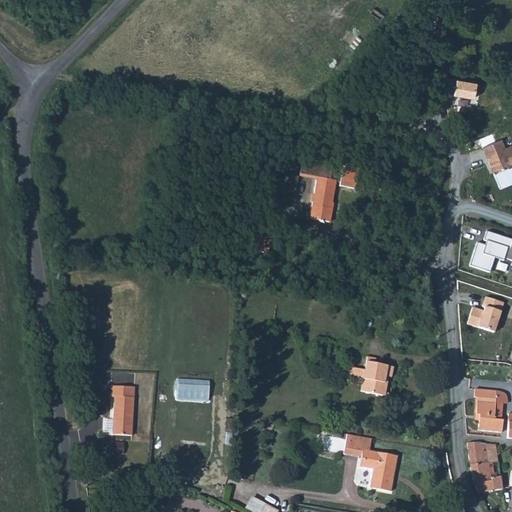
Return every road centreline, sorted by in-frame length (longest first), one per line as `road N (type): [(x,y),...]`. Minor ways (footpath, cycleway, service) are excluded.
road 1 (unclassified): [(476,511),(456,452),(448,269),(457,170),(452,151),(419,119),(436,0)]
road 2 (unclassified): [(74,511),(22,159),(41,90)]
road 3 (track): [(419,119),(358,119),(53,73)]
road 4 (unclassified): [(41,90),(121,0)]
